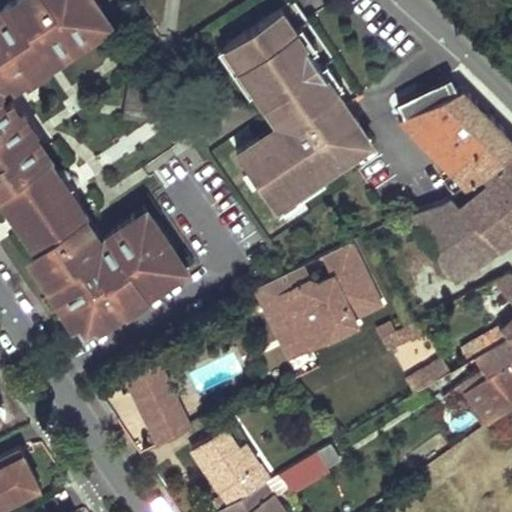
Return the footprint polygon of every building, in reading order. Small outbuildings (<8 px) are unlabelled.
[(0,195),(4,202),(10,210),(57,179),(27,135),(31,133),(24,122),(17,122),(8,109),(0,107),(0,73),(7,69),(21,72),(34,63),(39,64),(94,25),(97,12),(102,9),(95,0),(4,0),(0,3),(0,195)] [(296,24),(293,0),(286,0),(225,41),(255,87),(265,101),(270,99),(279,113),(279,130),(265,138),(263,134),(239,150),(278,208),(325,176),(338,167),(335,162),(347,154),(351,159),(370,146),(371,137),(356,114),(350,117),(342,104),(347,101),(336,85),(320,61),(312,49),(296,24)] [(359,92),(296,0),(293,0),(296,24),(300,20),(318,46),(312,49),(320,61),(325,58),(342,82),(336,85),(347,101),(359,92)] [(113,19),(105,7),(102,9),(97,12),(94,25),(97,30),(113,19)] [(225,41),(220,45),(235,66),(239,63),(225,41)] [(239,63),(235,66),(250,91),(255,87),(239,63)] [(446,71),(410,89),(413,93),(441,78),(447,91),(456,86),(450,75),(446,71)] [(483,174),(511,147),(511,135),(465,87),(462,84),(460,85),(456,86),(447,91),(441,78),(413,93),(397,100),(403,113),(398,116),(442,160),(466,184),(483,174)] [(270,99),(265,101),(273,112),(279,113),(270,99)] [(347,101),(342,104),(350,117),(356,114),(347,101)] [(274,127),(263,134),(265,138),(279,130),(274,127)] [(511,238),(511,147),(483,174),(487,180),(460,204),(451,193),(436,201),(407,212),(390,219),(397,230),(412,222),(429,243),(451,276),(453,280),(456,278),(500,247),(511,238)] [(347,154),(335,162),(338,167),(351,159),(347,154)] [(325,176),(302,193),(306,200),(330,184),(325,176)] [(57,179),(10,210),(14,217),(20,225),(66,194),(57,179)] [(302,193),(278,208),(282,216),(306,200),(302,193)] [(66,194),(20,225),(28,237),(33,245),(25,250),(54,292),(60,290),(72,308),(69,314),(82,333),(172,271),(169,269),(172,256),(175,253),(150,216),(146,219),(134,215),(131,212),(104,231),(106,233),(100,237),(99,241),(89,239),(89,234),(86,230),(89,228),(66,194)] [(145,199),(130,209),(131,212),(134,215),(146,219),(150,216),(154,213),(145,199)] [(379,300),(350,239),(306,260),(315,279),(303,285),(295,283),(288,269),(255,286),(263,302),(268,299),(282,292),(286,301),(273,308),(284,330),(298,323),(308,344),(355,320),(352,314),(379,300)] [(429,243),(416,252),(438,285),(451,276),(429,243)] [(190,265),(180,251),(175,253),(172,256),(169,269),(172,271),(175,276),(190,265)] [(413,339),(481,305),(501,326),(507,333),(511,337),(511,272),(509,269),(402,322),(413,339)] [(60,290),(54,292),(69,314),(72,308),(60,290)] [(286,301),(282,292),(268,299),(263,302),(288,354),(308,344),(298,323),(284,330),(273,308),(286,301)] [(501,326),(492,331),(498,339),(507,333),(501,326)] [(403,327),(385,335),(392,346),(408,338),(403,327)] [(460,382),(489,418),(511,401),(511,337),(507,333),(498,339),(456,364),(450,367),(449,368),(421,385),(429,397),(439,390),(442,394),(454,387),(460,382)] [(443,343),(435,348),(446,363),(453,358),(443,343)] [(130,380),(161,365),(157,356),(125,372),(130,380)] [(160,442),(191,426),(161,365),(130,380),(160,442)] [(460,382),(454,387),(482,422),(489,418),(460,382)] [(408,393),(403,397),(410,408),(416,404),(408,393)] [(239,442),(246,438),(233,417),(226,421),(239,442)] [(206,461),(231,501),(263,482),(270,477),(246,438),(239,442),(226,421),(195,443),(206,461)] [(330,441),(315,451),(319,458),(323,465),(339,456),(330,441)] [(0,504),(40,485),(27,460),(19,445),(0,454),(0,504)] [(315,451),(288,466),(298,481),(318,468),(314,461),(319,458),(315,451)] [(288,488),(298,481),(288,466),(278,472),(288,488)] [(288,488),(278,472),(270,477),(263,482),(274,497),(288,488)] [(227,504),(231,511),(283,511),(274,497),(263,482),(231,501),(227,504)]
